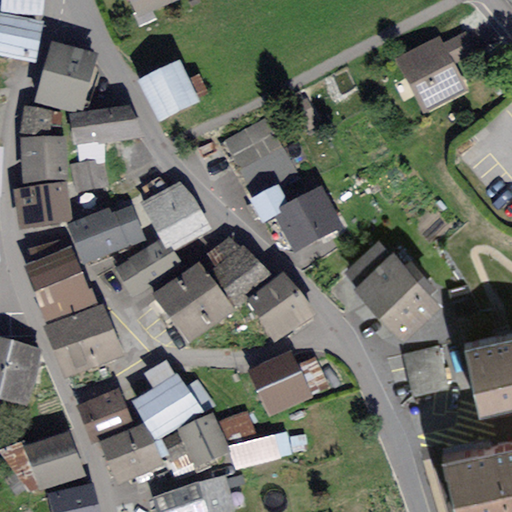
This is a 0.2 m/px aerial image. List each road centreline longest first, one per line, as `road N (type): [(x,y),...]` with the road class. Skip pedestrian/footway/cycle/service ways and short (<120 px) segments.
road 1 (unclassified): [(78,0),(156,152),(342,331)]
road 2 (residential): [(56,391),(150,358),(259,358),(342,331)]
road 3 (residential): [(0,206),(3,147),(44,0)]
road 4 (unclassified): [(342,331),(396,438),(421,511)]
road 5 (residential): [(56,391),(12,314),(0,246)]
road 6 (residential): [(102,511),(56,391)]
